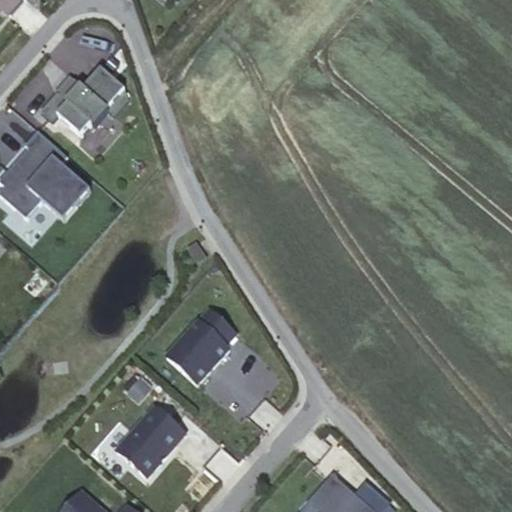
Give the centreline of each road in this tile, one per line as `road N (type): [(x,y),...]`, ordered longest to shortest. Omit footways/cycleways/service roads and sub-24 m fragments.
road 1 (residential): [(324,394),(195,220),(115,27),(84,18),(0,102)]
road 2 (residential): [(324,394),(426,511)]
road 3 (residential): [(223,511),(324,394)]
